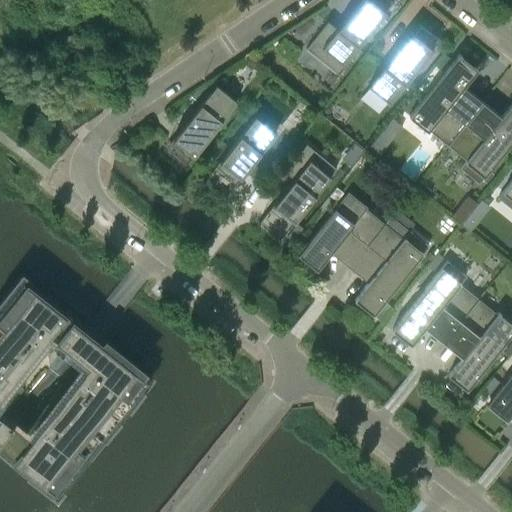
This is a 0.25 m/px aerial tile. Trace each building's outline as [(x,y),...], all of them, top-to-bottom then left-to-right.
[(335,72),(393,1),(391,0),(359,0),(336,28),(327,21),(305,48),(335,72)] [(388,102),(432,48),(411,31),(367,85),(388,102)] [(428,130),(447,145),(479,105),(460,90),(477,69),(458,54),(408,116),(427,131),(428,130)] [(193,155),(236,101),(215,84),(172,138),(193,155)] [(511,101),(497,120),(479,105),(447,145),(465,160),(459,167),(478,182),(511,139),(511,101)] [(239,177),(275,132),(255,115),(219,160),(239,177)] [(392,118),(367,149),(377,157),(402,126),(392,118)] [(219,140),(209,153),(215,158),(225,144),(219,140)] [(293,220),(336,168),(306,143),(284,171),(293,178),(273,204),(293,220)] [(511,178),(502,191),(511,199),(511,178)] [(333,248),(352,263),(380,228),(361,213),(366,207),(347,192),(297,254),(316,269),(333,248)] [(384,223),(380,228),(352,263),(371,278),(354,299),(372,314),(427,245),(409,230),(402,238),(384,223)] [(427,323),(445,338),(477,298),(459,283),(465,275),(446,260),(391,329),(410,344),(427,323)] [(0,451),(11,460),(13,458),(55,492),(146,378),(22,279),(0,307),(0,451)] [(477,298),(445,338),(464,353),(447,374),(466,389),(511,331),(511,323),(497,312),(496,313),(477,298)] [(511,369),(491,397),(489,400),(504,413),(509,417),(511,412),(511,369)]
